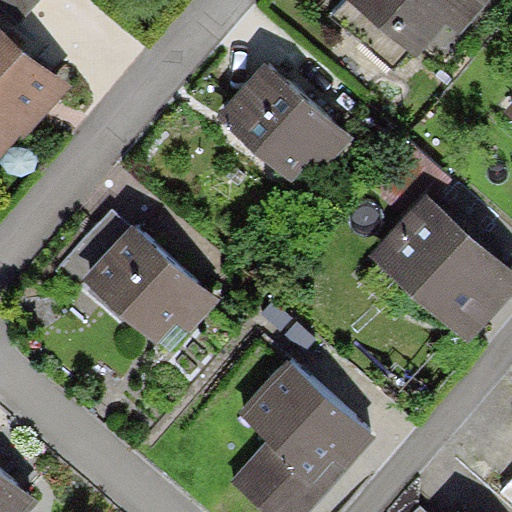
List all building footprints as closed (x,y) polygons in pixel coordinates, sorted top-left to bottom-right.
[(0,0),(0,163),(72,87),(11,31),(39,0),(0,0)] [(480,0),(329,0),(398,60),(445,7),(462,22),(480,0)] [(360,129),(272,51),(218,110),(292,177),(318,148),(332,160),(360,129)] [(511,95),(494,118),(511,133),(511,95)] [(458,340),(511,278),(511,272),(419,192),(363,257),(458,340)] [(218,291),(131,214),(79,272),(153,338),(176,311),(189,323),(218,291)] [(302,511),(370,433),(281,358),(226,422),(258,450),(228,484),(260,511),(302,511)] [(511,411),(503,421),(511,429),(511,470),(496,489),(511,503),(511,411)] [(20,511),(28,504),(0,478),(0,511),(20,511)] [(461,511),(454,506),(448,511),(424,511),(414,503),(406,511),(461,511)]
